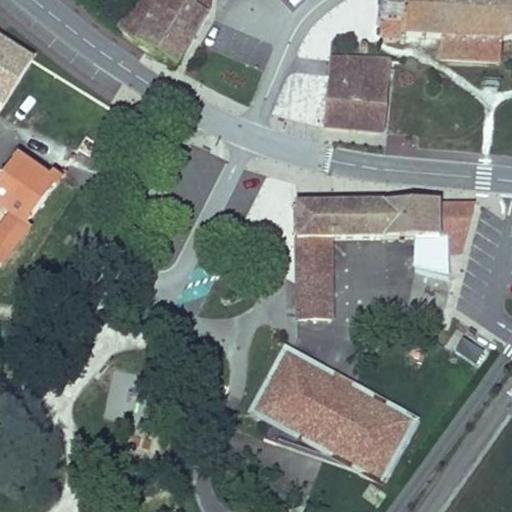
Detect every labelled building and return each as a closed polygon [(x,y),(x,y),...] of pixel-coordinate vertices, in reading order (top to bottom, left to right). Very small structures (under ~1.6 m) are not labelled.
[(130,0),(114,31),(170,71),(202,15),(206,0),(130,0)] [(505,0),(388,0),(384,20),(383,53),(398,53),(398,46),(436,47),(436,68),(492,69),(492,49),(508,45),(511,42),(511,3),(506,0),(505,0)] [(0,43),(0,107),(7,111),(32,64),(0,43)] [(383,63),(329,61),(320,129),(379,136),(382,91),(408,92),(409,65),(383,63)] [(426,89),(449,90),(449,76),(426,76),(426,89)] [(0,215),(6,220),(0,228),(0,271),(1,273),(28,236),(24,234),(56,191),(48,185),(45,189),(13,167),(0,184),(0,215)] [(296,209),(291,294),(289,325),(322,325),(324,274),(325,244),(414,243),(415,277),(405,317),(442,326),(455,278),(448,278),(450,258),(461,256),(471,207),(296,209)] [(343,275),(324,274),(322,325),(341,326),(343,275)] [(419,417),(283,344),(247,411),(270,424),(263,441),(382,484),(419,417)] [(139,414),(131,376),(109,380),(117,419),(139,414)]
